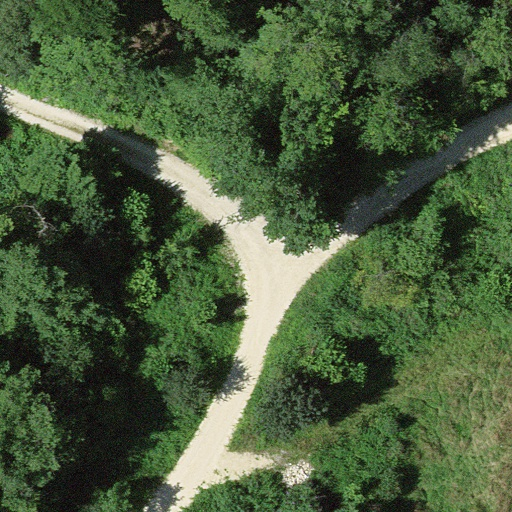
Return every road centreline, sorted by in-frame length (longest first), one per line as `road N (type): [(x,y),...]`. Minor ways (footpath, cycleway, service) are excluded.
road 1 (track): [(511,118),(361,211),(291,268),(181,475),(152,511)]
road 2 (track): [(291,268),(188,179),(0,96)]
